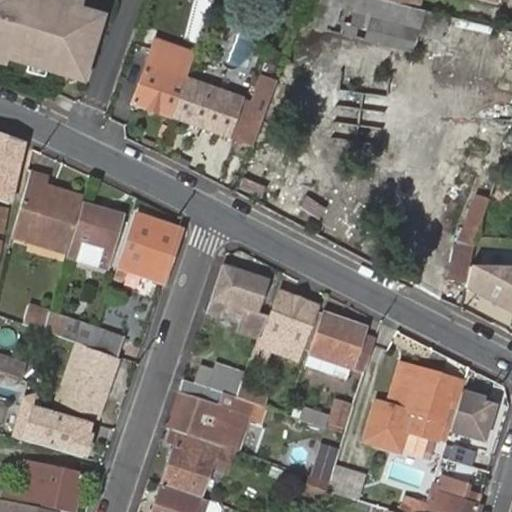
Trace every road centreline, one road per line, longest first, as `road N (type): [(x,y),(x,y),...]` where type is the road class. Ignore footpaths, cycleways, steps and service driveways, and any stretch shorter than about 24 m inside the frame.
road 1 (tertiary): [(217,217),(511,367)]
road 2 (residential): [(217,217),(115,511)]
road 3 (tertiary): [(0,111),(217,217)]
